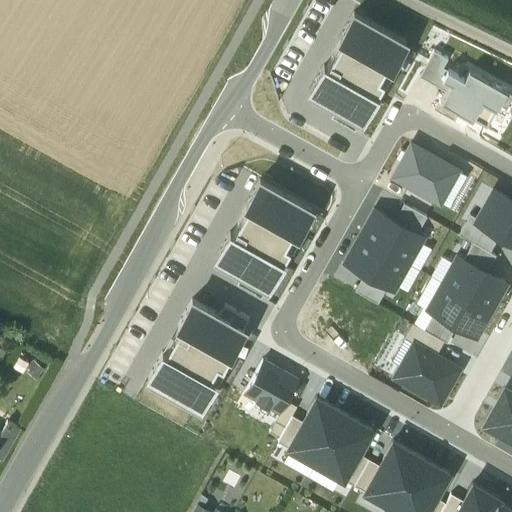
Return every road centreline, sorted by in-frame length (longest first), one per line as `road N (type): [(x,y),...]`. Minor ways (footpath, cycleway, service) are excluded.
road 1 (tertiary): [(0,494),(50,396),(77,378),(100,339),(222,104)]
road 2 (residential): [(448,428),(277,333),(358,184)]
road 3 (residential): [(358,184),(402,114),(511,175)]
road 4 (residential): [(222,104),(358,184)]
road 5 (residential): [(448,428),(511,315)]
road 6 (track): [(399,0),(511,53)]
road 7 (tertiary): [(222,104),(264,53),(282,0)]
